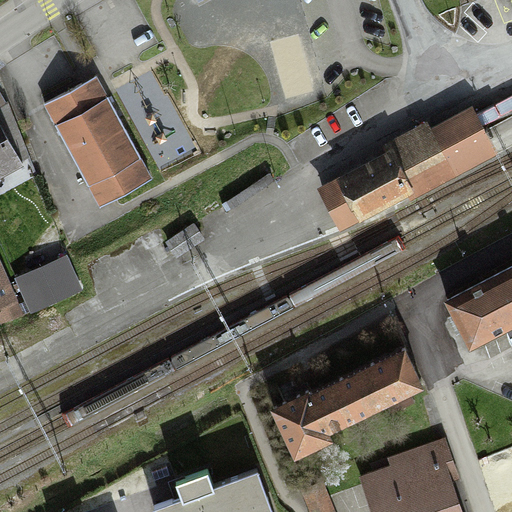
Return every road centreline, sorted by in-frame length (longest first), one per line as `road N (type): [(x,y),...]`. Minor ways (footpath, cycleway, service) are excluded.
road 1 (residential): [(406,302),(479,511)]
road 2 (residential): [(406,302),(241,387)]
road 3 (residential): [(511,56),(440,88),(406,0)]
road 4 (residential): [(511,243),(406,302)]
